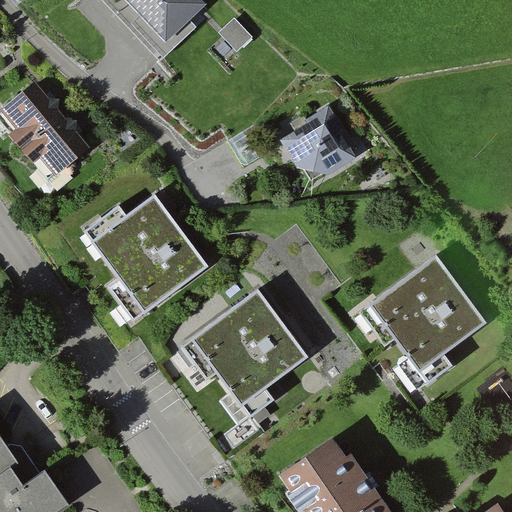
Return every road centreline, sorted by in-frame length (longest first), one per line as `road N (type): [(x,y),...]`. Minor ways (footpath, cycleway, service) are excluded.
road 1 (residential): [(0,219),(205,511)]
road 2 (residential): [(213,199),(157,131),(88,83),(3,0)]
